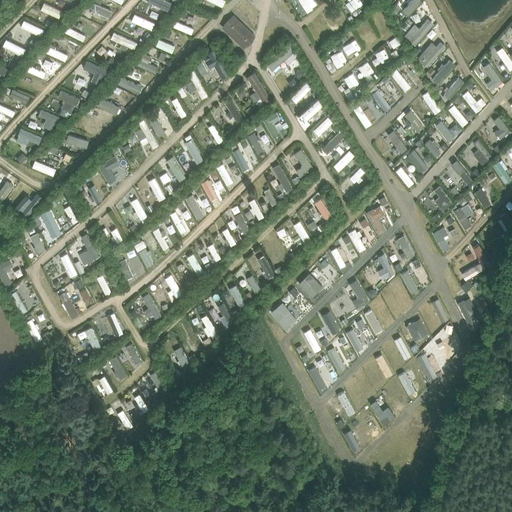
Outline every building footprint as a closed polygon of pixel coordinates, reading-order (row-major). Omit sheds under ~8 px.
[(159,0),(178,9),(181,0),(159,0)] [(226,0),(209,0),(226,8),(230,1),(226,0)] [(406,20),(426,2),(423,0),(411,0),(405,5),(404,4),(397,10),(406,20)] [(96,3),(93,10),(113,19),(117,12),(96,3)] [(45,11),(63,19),(66,12),(48,4),(45,11)] [(244,48),(254,37),(255,36),(252,32),(234,15),(222,27),(244,48)] [(418,46),(438,24),(432,19),(423,29),(418,25),(408,37),(418,46)] [(45,37),(49,30),(28,21),(25,28),(45,37)] [(177,28),(196,35),(198,29),(179,22),(177,28)] [(322,25),(329,36),(334,32),(327,22),(322,25)] [(74,27),(70,33),(86,42),(90,36),(74,27)] [(435,40),(440,34),(435,30),(431,36),(435,40)] [(115,41),(139,49),(142,42),(117,34),(115,41)] [(396,51),(406,44),(401,36),(391,43),(396,51)] [(439,39),(421,60),(430,68),(448,46),(439,39)] [(163,40),(160,47),(176,54),(179,46),(163,40)] [(9,41),(6,48),(27,56),(30,49),(9,41)] [(52,47),(49,53),(69,63),(72,56),(52,47)] [(511,71),(511,70),(511,55),(508,47),(501,51),(511,71)] [(214,59),(208,62),(218,83),(233,76),(220,49),(211,53),(214,59)] [(394,66),(391,60),(393,59),(388,50),(378,54),(387,70),(394,66)] [(453,59),(435,78),(441,84),(459,66),(453,59)] [(57,70),(58,62),(49,61),(48,69),(57,70)] [(143,61),(141,67),(161,73),(163,67),(143,61)] [(494,81),(488,85),(494,93),(507,84),(493,63),(486,68),(494,81)] [(110,77),(112,70),(95,64),(93,70),(110,77)] [(47,79),(49,73),(35,67),(33,73),(47,79)] [(411,88),(417,86),(408,67),(402,70),(411,88)] [(294,69),(294,83),(299,83),(299,76),(304,76),(304,69),(294,69)] [(268,107),(276,102),(259,73),(250,78),(261,97),(262,96),(268,107)] [(461,77),(446,96),(453,101),(468,82),(461,77)] [(93,90),(96,84),(85,79),(82,85),(93,90)] [(310,83),(294,99),(300,104),(315,88),(310,83)] [(14,97),(31,104),(34,97),(17,90),(14,97)] [(66,110),(81,113),(84,97),(63,92),(61,99),(68,100),(66,110)] [(479,113),(485,108),(473,93),(467,99),(479,113)] [(434,95),(429,98),(438,113),(444,109),(434,95)] [(124,114),(127,105),(109,97),(105,106),(124,114)] [(181,98),(175,101),(184,120),(191,117),(181,98)] [(241,125),(248,120),(236,99),(228,104),(241,125)] [(313,125),(325,114),(322,111),(327,106),(322,100),(305,116),(313,125)] [(17,118),(19,112),(3,105),(0,112),(0,115),(8,119),(10,115),(17,118)] [(465,128),(472,123),(458,105),(451,110),(465,128)] [(254,108),(248,111),(251,117),(257,114),(254,108)] [(42,116),(50,119),(46,127),(57,131),(63,118),(45,110),(42,116)] [(472,121),(477,117),(474,111),(468,115),(472,121)] [(280,113),(267,120),(275,137),(282,133),(277,123),(284,119),(280,113)] [(171,133),(177,128),(169,116),(162,120),(171,133)] [(333,116),(317,131),(322,137),(338,122),(333,116)] [(511,129),(501,117),(495,122),(502,129),(498,132),(506,142),(511,136),(511,129)] [(149,120),(142,123),(145,129),(139,132),(145,144),(144,144),(148,154),(162,147),(149,120)] [(407,121),(399,127),(412,145),(420,140),(407,121)] [(439,126),(451,144),(458,139),(446,121),(439,126)] [(212,128),(220,145),(226,142),(218,125),(212,128)] [(431,140),(437,133),(432,129),(426,136),(431,140)] [(330,161),(340,151),(344,154),(354,143),(342,131),(321,153),(330,161)] [(253,147),(257,146),(260,154),(267,152),(260,133),(249,137),(253,147)] [(73,134),(70,141),(89,150),(93,143),(73,134)] [(388,138),(396,158),(403,156),(395,135),(388,138)] [(434,138),(427,145),(439,158),(446,152),(434,138)] [(245,149),(251,146),(248,140),(242,143),(245,149)] [(407,153),(412,150),(408,144),(403,147),(407,153)] [(246,173),(253,169),(243,149),(236,152),(246,173)] [(306,167),(299,172),(304,178),(318,170),(305,150),(298,154),(306,167)] [(411,155),(424,173),(431,168),(418,150),(411,155)] [(352,151),(337,167),(343,173),(358,157),(352,151)] [(511,174),(511,159),(507,153),(501,158),(511,174)] [(192,156),(186,159),(191,173),(197,171),(192,156)] [(127,157),(121,160),(128,176),(134,173),(127,157)] [(456,166),(469,184),(476,180),(463,161),(456,166)] [(35,162),(33,169),(49,174),(51,167),(35,162)] [(275,169),(289,195),(297,191),(283,164),(275,169)] [(220,168),(232,191),(239,188),(227,165),(220,168)] [(411,189),(417,185),(405,167),(399,171),(411,189)] [(111,192),(119,188),(111,168),(103,171),(111,192)] [(352,180),(357,184),(369,173),(364,168),(352,180)] [(222,197),(229,194),(218,169),(211,172),(222,197)] [(236,177),(242,183),(246,178),(239,172),(236,177)] [(491,177),(499,193),(505,190),(497,174),(491,177)] [(6,193),(15,198),(24,184),(15,178),(6,193)] [(214,202),(221,199),(212,180),(205,184),(214,202)] [(350,181),(343,189),(349,194),(355,186),(350,181)] [(481,184),(475,186),(485,209),(491,206),(481,184)] [(91,190),(100,206),(106,202),(98,186),(91,190)] [(447,212),(457,203),(442,186),(431,195),(447,212)] [(204,199),(207,197),(202,188),(196,192),(205,209),(208,207),(204,199)] [(272,190),(267,193),(275,208),(281,204),(272,190)] [(28,205),(38,196),(33,191),(23,200),(28,205)] [(347,197),(352,201),(357,195),(353,191),(347,197)] [(189,199),(200,220),(207,217),(196,196),(189,199)] [(258,200),(252,203),(261,222),(267,219),(258,200)] [(331,222),(337,219),(326,201),(321,204),(331,222)] [(185,221),(193,217),(187,202),(179,206),(185,221)] [(470,202),(456,213),(469,231),(475,226),(469,218),(477,211),(470,202)] [(73,207),(68,210),(77,225),(82,222),(73,207)] [(134,231),(141,227),(131,208),(124,212),(134,231)] [(184,235),(189,232),(179,212),(174,215),(184,235)] [(48,231),(46,222),(49,221),(47,213),(37,215),(41,233),(48,231)] [(245,213),(238,216),(246,237),(253,234),(245,213)] [(499,220),(510,237),(511,236),(511,220),(508,214),(499,220)] [(45,234),(49,245),(66,238),(57,217),(49,221),(53,231),(45,234)] [(306,223),(314,238),(321,234),(313,219),(306,223)] [(36,226),(25,231),(28,238),(39,234),(36,226)] [(296,247),(299,253),(307,249),(297,228),(287,233),(290,240),(287,242),(290,250),(296,247)] [(109,229),(103,232),(106,238),(112,235),(109,229)] [(120,229),(114,233),(119,245),(126,241),(120,229)] [(156,232),(167,252),(173,249),(162,229),(156,232)] [(232,229),(226,232),(233,248),(239,245),(232,229)] [(444,253),(451,251),(444,230),(436,232),(444,253)] [(40,234),(31,239),(41,256),(50,251),(40,234)] [(85,237),(95,263),(102,261),(93,234),(85,237)] [(480,243),(475,246),(484,261),(489,258),(480,243)] [(281,262),(278,263),(280,269),(293,263),(284,244),(275,249),(281,262)] [(220,265),(226,262),(217,245),(211,247),(220,265)] [(15,260),(0,266),(8,286),(15,283),(9,270),(29,262),(24,250),(13,255),(15,260)] [(75,253),(69,256),(75,267),(74,267),(78,274),(84,270),(75,253)] [(199,277),(207,274),(197,254),(190,258),(199,277)] [(267,256),(259,261),(272,280),(280,274),(267,256)] [(57,290),(67,286),(58,265),(48,269),(57,290)] [(106,275),(100,278),(109,296),(115,293),(106,275)] [(174,275),(167,280),(180,299),(187,294),(174,275)] [(257,278),(250,282),(258,296),(265,292),(257,278)] [(194,279),(187,284),(191,288),(198,283),(194,279)] [(268,280),(262,283),(265,289),(271,286),(268,280)] [(243,310),(250,307),(240,285),(233,288),(243,310)] [(70,292),(62,297),(75,319),(83,315),(70,292)] [(150,310),(151,310),(155,322),(163,319),(155,293),(146,296),(150,310)] [(22,309),(28,307),(26,299),(19,301),(22,309)] [(219,308),(229,325),(236,321),(226,304),(219,308)] [(118,313),(109,316),(117,337),(126,334),(118,313)] [(213,339),(221,335),(211,315),(204,318),(209,327),(208,328),(213,339)] [(48,340),(36,319),(28,323),(40,344),(48,340)] [(88,331),(97,351),(104,348),(95,328),(88,331)] [(198,333),(192,336),(200,353),(207,350),(198,333)] [(139,366),(146,362),(135,343),(128,347),(139,366)] [(176,351),(184,367),(193,363),(184,347),(176,351)] [(112,359),(123,380),(130,377),(119,356),(112,359)] [(153,374),(163,396),(171,392),(161,371),(153,374)] [(109,376),(101,380),(108,395),(116,391),(109,376)] [(143,394),(137,398),(148,415),(153,412),(143,394)] [(127,410),(119,414),(127,431),(135,428),(127,410)] [(139,415),(135,420),(140,425),(145,420),(139,415)]
